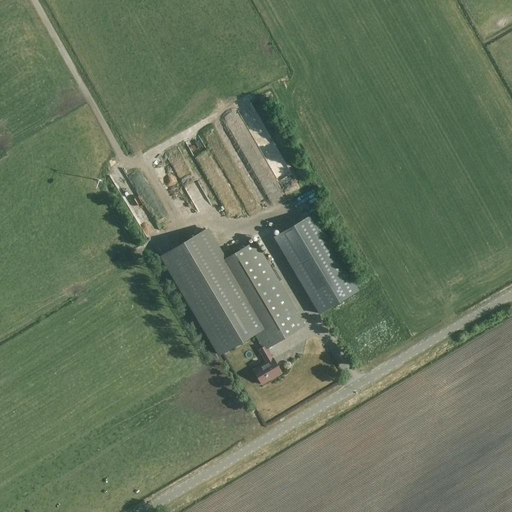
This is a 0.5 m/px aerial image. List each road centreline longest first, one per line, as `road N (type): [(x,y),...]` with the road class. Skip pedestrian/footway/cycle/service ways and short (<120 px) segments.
road 1 (tertiary): [(147,511),(511,296)]
road 2 (track): [(126,158),(36,0)]
